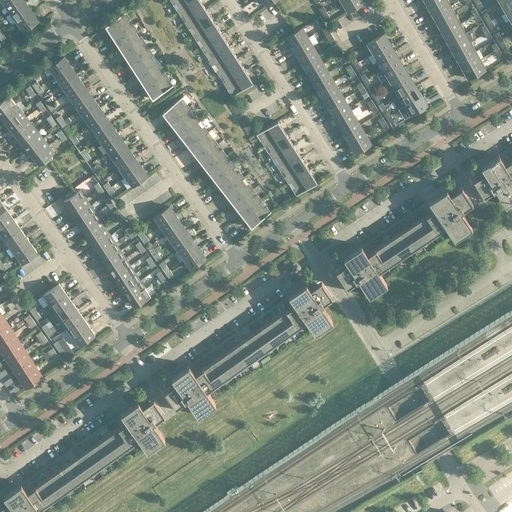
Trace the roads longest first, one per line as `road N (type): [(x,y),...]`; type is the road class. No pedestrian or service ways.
road 1 (residential): [(294,223),(463,488)]
road 2 (residential): [(239,262),(73,24)]
road 3 (residential): [(128,340),(0,154)]
road 4 (residential): [(349,184),(226,0)]
road 5 (residential): [(128,340),(239,262)]
road 6 (residential): [(19,417),(128,340)]
road 7 (residential): [(460,113),(390,0)]
road 8 (unclassified): [(349,184),(460,113)]
